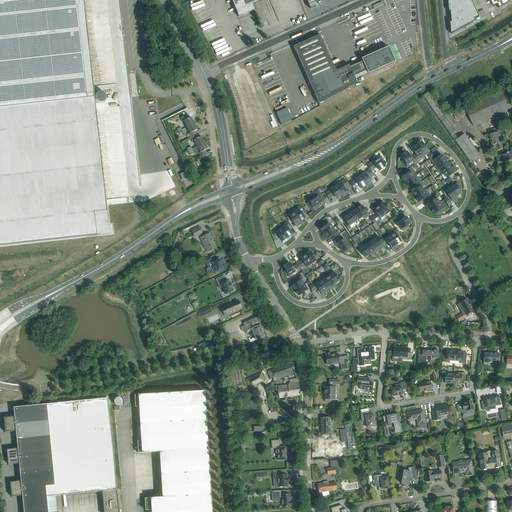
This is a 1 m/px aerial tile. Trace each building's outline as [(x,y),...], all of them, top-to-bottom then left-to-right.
[(0,0),(0,108),(95,98),(84,0),(0,0)] [(231,0),(239,17),(255,10),(253,5),(263,0),(231,0)] [(306,0),(310,9),(316,7),(319,6),(318,5),(321,4),(320,2),(322,1),(321,0),(306,0)] [(476,21),(475,19),(479,17),(472,0),(448,0),(450,13),(450,12),(450,11),(451,11),(452,22),(451,22),(451,21),(452,35),(477,21),(477,20),(476,21)] [(510,2),(509,2),(508,0),(507,0),(490,0),(494,6),(498,4),(500,8),(499,8),(510,2)] [(368,74),(395,62),(388,47),(361,59),(363,61),(350,67),(349,65),(336,71),(320,35),(293,46),(319,104),(357,83),(355,79),(368,73),(368,74)] [(474,126),(511,108),(511,90),(511,87),(465,108),(468,113),(474,126)] [(106,100),(107,98),(107,96),(106,94),(105,93),(103,92),(102,91),(100,91),(98,92),(96,93),(95,95),(95,97),(95,99),(96,101),(98,102),(99,103),(101,103),(103,103),(105,101),(106,100)] [(446,117),(428,92),(423,96),(455,141),(457,139),(454,133),(456,132),(446,117)] [(95,98),(0,108),(0,246),(101,235),(111,234),(110,225),(109,225),(95,98)] [(287,109),(276,113),(281,125),(292,120),(287,109)] [(194,123),(191,117),(188,119),(186,115),(180,118),(182,122),(184,121),(187,127),(194,123)] [(194,131),(197,129),(194,123),(187,127),(190,133),(188,134),(190,138),(196,135),(194,131)] [(491,141),(500,139),(499,132),(497,133),(496,129),(488,131),(491,141)] [(274,133),(262,138),(263,142),(275,136),(274,133)] [(478,154),(466,136),(464,134),(457,139),(455,141),(469,161),(470,161),(479,155),(478,154)] [(198,138),(196,135),(190,138),(192,141),(194,140),(197,146),(204,143),(201,136),(198,138)] [(503,149),(500,139),(491,141),(492,145),(488,146),(489,149),(497,147),(498,150),(503,149)] [(421,142),(416,145),(424,156),(429,152),(421,142)] [(208,149),(204,143),(197,146),(200,152),(199,153),(201,157),(206,154),(204,150),(208,149)] [(416,145),(412,148),(416,155),(414,156),(417,161),(424,156),(416,145)] [(407,152),(401,156),(409,167),(413,163),(415,165),(418,163),(417,161),(414,156),(411,158),(407,152)] [(506,162),(504,154),(495,156),(497,164),(506,162)] [(435,156),(430,159),(435,166),(445,159),(442,155),(436,158),(435,156)] [(379,158),(368,165),(372,170),(377,167),(379,171),(385,167),(379,158)] [(445,159),(435,166),(438,170),(448,164),(445,159)] [(448,164),(438,170),(441,175),(451,168),(448,164)] [(408,173),(402,178),(405,183),(416,175),(411,168),(406,171),(408,173)] [(451,168),(441,175),(443,174),(446,178),(454,173),(451,168)] [(370,170),(360,176),(366,185),(371,182),(369,178),(374,175),(370,170)] [(190,177),(189,174),(187,171),(180,175),(183,180),(190,177)] [(416,175),(405,183),(408,187),(415,183),(417,186),(421,182),(416,175)] [(360,176),(350,183),(354,189),(359,185),(361,189),(366,185),(360,176)] [(345,179),(335,186),(342,195),(346,192),(344,188),(349,185),(345,179)] [(418,188),(412,192),(415,197),(426,190),(426,189),(424,191),(421,186),(423,185),(421,182),(417,186),(418,188)] [(449,185),(449,186),(457,197),(461,193),(455,184),(451,187),(449,185)] [(335,186),(326,193),(329,198),(334,195),(337,198),(342,195),(335,186)] [(449,186),(442,191),(445,195),(447,194),(452,200),(457,197),(449,186)] [(426,190),(415,197),(419,202),(425,198),(427,200),(431,197),(426,190)] [(320,194),(307,203),(311,209),(324,200),(320,194)] [(434,200),(427,204),(431,209),(440,203),(436,199),(438,197),(437,194),(432,198),(434,200)] [(384,203),(379,206),(386,217),(385,215),(390,211),(384,203)] [(440,203),(431,209),(434,214),(443,208),(440,203)] [(298,209),(294,213),(300,221),(305,218),(300,212),(303,210),(300,206),(297,207),(298,209)] [(362,206),(357,209),(364,219),(369,215),(362,206)] [(379,206),(374,210),(381,220),(386,217),(379,206)] [(357,209),(353,212),(358,220),(362,217),(364,219),(357,209)] [(292,211),(285,216),(288,220),(291,219),(295,225),(300,221),(294,213),(292,211)] [(353,212),(348,215),(354,223),(358,220),(353,212)] [(348,215),(344,218),(347,223),(345,225),(348,230),(351,228),(349,226),(354,223),(348,215)] [(406,217),(397,223),(401,229),(410,223),(406,217)] [(287,222),(280,227),(287,238),(292,235),(288,228),(290,227),(287,222)] [(329,223),(320,230),(324,234),(333,228),(329,223)] [(213,240),(210,233),(204,236),(202,233),(203,233),(200,227),(192,231),(195,237),(200,235),(201,238),(200,238),(204,245),(207,252),(209,251),(216,248),(213,241),(213,240)] [(280,227),(272,232),(276,237),(278,235),(282,241),(287,238),(280,227)] [(333,228),(324,234),(327,239),(334,235),(335,237),(340,234),(338,231),(336,233),(333,228)] [(396,229),(389,234),(396,245),(401,242),(397,235),(399,234),(396,229)] [(384,237),(382,239),(385,244),(387,242),(392,248),(396,245),(389,234),(390,236),(386,239),(384,237)] [(376,235),(372,238),(378,248),(383,245),(376,235)] [(341,237),(336,241),(344,252),(350,248),(341,237)] [(372,238),(367,241),(374,251),(378,248),(372,238)] [(367,241),(363,244),(370,254),(374,251),(367,241)] [(364,246),(360,250),(365,257),(370,254),(363,244),(364,246)] [(27,246),(0,247),(0,256),(27,255),(27,246)] [(310,251),(305,255),(311,264),(316,260),(310,251)] [(305,255),(300,258),(307,267),(311,264),(305,255)] [(215,273),(223,269),(221,264),(221,263),(219,259),(212,262),(214,267),(213,267),(215,273)] [(289,263),(283,267),(290,276),(295,272),(289,263)] [(333,271),(328,274),(335,284),(339,280),(333,271)] [(324,277),(330,287),(335,284),(328,274),(329,276),(325,279),(324,277)] [(224,276),(215,279),(217,283),(220,282),(226,294),(233,291),(231,287),(232,287),(230,283),(230,284),(228,280),(226,281),(224,276)] [(298,282),(292,286),(295,291),(304,285),(301,280),(303,279),(301,276),(297,279),(298,282)] [(324,277),(319,280),(326,290),(330,287),(324,277)] [(319,280),(312,285),(315,290),(318,288),(321,293),(326,290),(319,280)] [(304,285),(295,291),(299,296),(308,290),(304,285)] [(467,299),(457,305),(462,314),(464,316),(473,311),(471,308),(472,307),(470,304),(470,305),(467,299)] [(237,300),(225,306),(227,310),(227,311),(228,310),(229,314),(241,309),(237,300)] [(265,336),(258,321),(259,321),(257,316),(252,318),(253,319),(243,323),(244,326),(243,326),(244,329),(246,332),(252,330),(256,340),(265,336)] [(374,360),(374,353),(375,353),(375,352),(376,352),(376,351),(376,350),(376,349),(375,349),(375,348),(374,348),(373,348),(370,348),(369,347),(365,348),(366,350),(363,350),(363,349),(358,350),(359,366),(364,365),(363,360),(366,359),(367,360),(374,360)] [(407,354),(408,348),(394,347),(393,356),(394,356),(395,358),(398,358),(398,357),(401,357),(401,360),(411,360),(412,353),(408,353),(408,354),(407,354)] [(417,362),(417,364),(419,365),(419,364),(419,360),(425,360),(426,356),(433,357),(433,358),(438,358),(438,352),(429,351),(429,350),(422,349),(422,350),(418,350),(417,360),(419,360),(419,362),(417,362)] [(454,361),(455,350),(454,350),(453,350),(452,351),(451,351),(447,351),(443,351),(443,362),(450,363),(450,361),(454,361)] [(466,364),(467,352),(463,352),(459,352),(458,351),(457,351),(456,350),(455,350),(454,361),(459,361),(458,363),(466,364)] [(327,365),(339,363),(340,363),(342,370),(347,370),(348,356),(341,357),(341,358),(339,359),(338,353),(333,354),(334,355),(331,355),(331,354),(330,355),(330,353),(326,354),(326,355),(326,361),(326,362),(327,362),(327,365)] [(498,366),(499,355),(496,354),(496,353),(489,353),(488,353),(484,353),(483,366),(484,361),(488,361),(488,363),(493,363),(493,365),(498,366)] [(291,362),(268,371),(270,379),(273,378),(274,380),(295,373),(291,362)] [(453,385),(453,374),(449,374),(449,372),(442,371),(441,383),(445,383),(449,383),(449,384),(450,384),(451,385),(453,385)] [(264,380),(261,373),(246,380),(249,386),(264,380)] [(464,384),(464,382),(465,373),(458,373),(458,375),(453,374),(453,385),(454,385),(455,385),(456,384),(457,384),(461,384),(464,384)] [(372,390),(372,382),(368,382),(368,381),(367,381),(367,378),(357,377),(357,384),(361,384),(360,389),(372,390)] [(300,395),(299,383),(298,379),(290,379),(290,382),(288,384),(278,385),(279,397),(300,395)] [(335,393),(335,387),(336,385),(339,385),(339,380),(329,380),(329,384),(330,384),(330,387),(324,387),(324,392),(326,392),(326,395),(325,395),(325,399),(326,399),(326,400),(329,400),(330,399),(335,400),(335,399),(334,399),(334,393),(335,393)] [(403,394),(402,390),(407,389),(406,381),(400,382),(401,387),(391,389),(391,391),(390,391),(391,394),(392,394),(392,396),(403,394)] [(431,389),(430,381),(418,384),(420,391),(424,391),(427,390),(431,389)] [(212,511),(205,391),(135,395),(135,407),(139,407),(141,441),(137,441),(138,453),(160,452),(162,497),(145,498),(145,510),(151,510),(151,511),(212,511)] [(484,401),(481,402),(483,410),(486,410),(486,411),(496,409),(495,406),(496,406),(500,405),(499,396),(494,396),(484,398),(484,401)] [(15,416),(4,417),(5,432),(16,431),(18,448),(7,450),(8,464),(19,463),(21,481),(10,482),(12,497),(22,496),(24,511),(57,511),(56,496),(102,491),(103,511),(118,511),(117,490),(107,398),(14,407),(15,416)] [(472,408),(471,401),(470,401),(470,400),(466,401),(466,402),(464,402),(465,404),(462,404),(462,405),(457,406),(458,412),(465,411),(465,412),(474,411),(473,407),(472,408)] [(450,414),(448,404),(435,407),(435,409),(432,410),(434,421),(441,419),(440,416),(450,414)] [(376,426),(374,415),(370,415),(369,412),(368,408),(360,410),(361,413),(362,421),(366,421),(367,427),(376,426)] [(425,423),(423,410),(418,411),(416,412),(416,411),(407,413),(409,419),(413,419),(413,420),(417,419),(418,425),(419,424),(420,429),(426,428),(425,423)] [(388,424),(393,423),(395,433),(402,432),(401,423),(400,424),(399,420),(400,420),(399,413),(386,416),(383,417),(384,422),(387,422),(388,424)] [(330,434),(330,417),(321,418),(322,434),(330,434)] [(460,421),(456,422),(457,429),(466,428),(465,424),(460,424),(460,421)] [(345,429),(339,429),(341,442),(347,441),(349,450),(356,448),(352,425),(345,426),(345,429)] [(511,436),(511,425),(502,428),(503,438),(511,436)] [(279,447),(279,445),(280,445),(279,440),(271,441),(272,449),(277,448),(278,452),(276,452),(276,456),(278,456),(278,461),(286,460),(286,447),(279,447)] [(500,467),(497,451),(492,452),(491,451),(489,451),(488,451),(487,452),(486,453),(478,454),(481,470),(489,469),(488,468),(494,467),(494,468),(500,467)] [(446,454),(442,455),(437,456),(438,468),(443,467),(443,466),(447,466),(446,454)] [(335,474),(335,468),(338,467),(337,460),(330,461),(331,468),(327,469),(328,475),(335,474)] [(471,462),(471,460),(464,461),(464,460),(463,461),(462,460),(460,461),(459,461),(459,462),(452,463),(454,474),(461,473),(461,472),(465,471),(466,476),(473,475),(471,462)] [(417,479),(415,466),(415,467),(409,468),(408,471),(403,470),(403,475),(401,475),(400,474),(401,480),(402,480),(401,484),(403,484),(403,485),(402,485),(402,486),(405,485),(408,485),(409,481),(411,481),(411,482),(411,480),(417,479),(417,480),(417,479)] [(442,478),(441,470),(432,472),(432,471),(424,472),(426,482),(434,481),(433,479),(442,478)] [(278,487),(287,486),(287,482),(288,482),(288,478),(287,478),(287,474),(282,475),(282,471),(273,472),(273,480),(278,480),(278,487)] [(389,488),(388,477),(382,478),(382,474),(373,476),(375,487),(379,486),(379,485),(381,485),(382,489),(385,488),(386,489),(389,489),(389,488)] [(337,490),(336,483),(329,484),(328,483),(318,484),(319,493),(321,492),(323,496),(329,494),(328,491),(337,490)] [(291,506),(291,501),(291,498),(290,498),(290,494),(285,495),(284,491),(274,491),(274,492),(274,498),(281,498),(282,507),(291,506)] [(496,511),(497,501),(485,501),(485,511),(496,511)]
